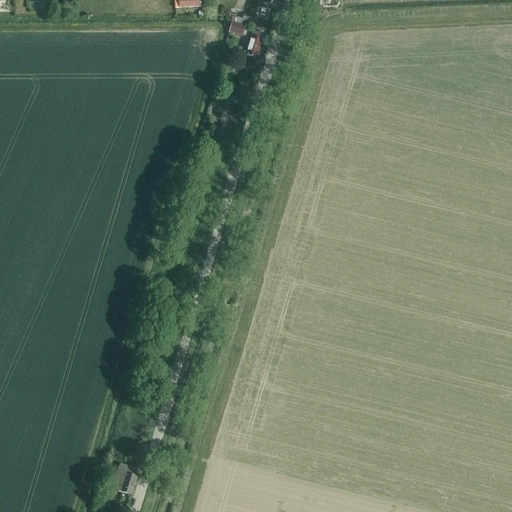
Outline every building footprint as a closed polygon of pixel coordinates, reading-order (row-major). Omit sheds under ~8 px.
[(174,0),(175,9),(178,9),(179,9),(200,7),(205,7),(204,0),(174,0)] [(263,0),(261,9),(270,11),(271,5),(277,7),(278,0),(263,0)] [(45,2),(29,3),(29,11),(45,10),(45,2)] [(313,8),(311,14),(319,17),(321,11),(313,8)] [(243,15),(242,21),(241,24),(252,27),(253,22),(251,21),(252,17),(243,15)] [(245,27),(234,24),(234,25),(227,23),(228,32),(232,33),(243,36),(245,27)] [(251,36),(245,56),(257,59),(262,39),(264,34),(262,33),(253,30),(251,36)] [(112,490),(131,496),(136,477),(138,470),(120,465),(112,490)]
